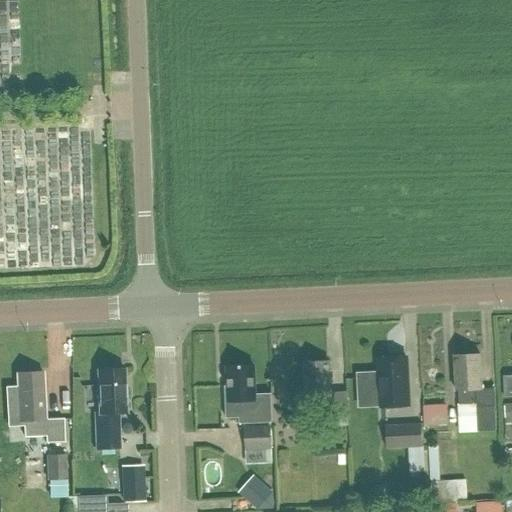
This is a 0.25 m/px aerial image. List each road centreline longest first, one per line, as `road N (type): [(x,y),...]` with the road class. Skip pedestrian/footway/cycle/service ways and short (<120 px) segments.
road 1 (tertiary): [(163,305),(511,289)]
road 2 (residential): [(147,306),(134,0)]
road 3 (tertiary): [(0,313),(147,306)]
